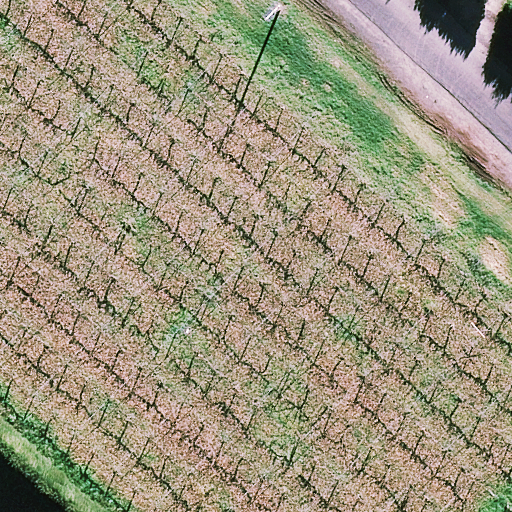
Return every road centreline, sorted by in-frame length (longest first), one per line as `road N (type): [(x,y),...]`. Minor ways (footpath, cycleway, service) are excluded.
road 1 (trunk): [(166,322),(164,238),(185,157),(229,85),(291,28),(349,0)]
road 2 (unclassified): [(166,322),(100,66),(68,0)]
road 3 (trunk): [(289,511),(267,499),(201,419)]
